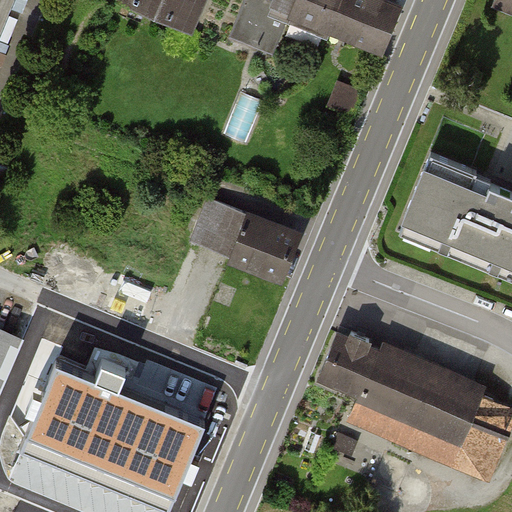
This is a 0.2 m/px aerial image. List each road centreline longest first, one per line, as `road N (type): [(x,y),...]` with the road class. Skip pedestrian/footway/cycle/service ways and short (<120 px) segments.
road 1 (residential): [(0,277),(275,394)]
road 2 (primary): [(330,262),(437,0)]
road 3 (residential): [(511,338),(330,262)]
road 4 (primary): [(275,394),(330,262)]
road 5 (primary): [(227,511),(275,394)]
